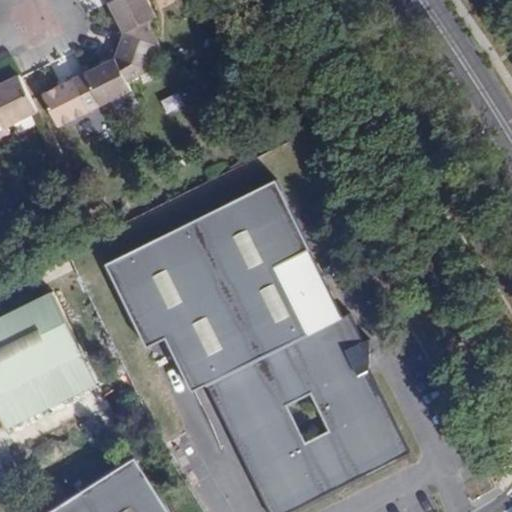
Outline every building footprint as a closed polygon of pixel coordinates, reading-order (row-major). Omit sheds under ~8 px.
[(120,46),(154,58),(158,46),(147,22),(155,17),(146,0),(115,0),(109,3),(125,33),(120,46)] [(150,70),(154,58),(120,46),(115,59),(86,73),(102,106),(130,92),(126,82),(150,70)] [(60,127),(102,106),(86,73),(74,79),(43,94),(60,127)] [(0,128),(38,110),(22,78),(20,74),(0,83),(0,136),(4,135),(0,128)] [(167,114),(185,107),(179,93),(161,100),(167,114)] [(359,345),(365,342),(352,314),(345,316),(277,181),(107,264),(149,347),(168,337),(195,391),(209,386),(272,511),(288,511),(412,452),(371,370),(359,345)] [(0,404),(84,358),(49,296),(0,322),(0,404)] [(371,339),(365,342),(359,345),(371,370),(371,339)] [(84,358),(0,404),(0,421),(9,438),(100,388),(84,358)] [(167,511),(139,467),(68,511),(167,511)]
